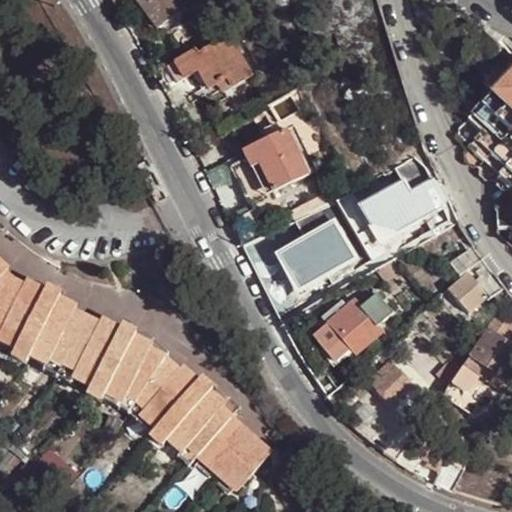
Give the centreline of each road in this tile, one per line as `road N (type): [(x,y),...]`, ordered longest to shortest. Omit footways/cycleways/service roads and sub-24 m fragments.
road 1 (residential): [(85,0),(243,304),(298,392),(375,470),(455,511)]
road 2 (residential): [(405,0),(435,147),(475,233),(511,284)]
